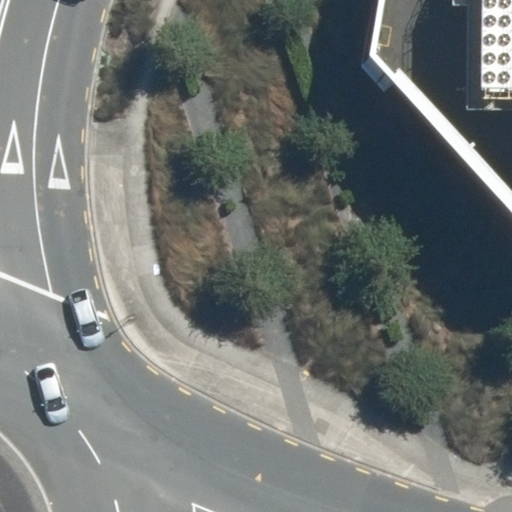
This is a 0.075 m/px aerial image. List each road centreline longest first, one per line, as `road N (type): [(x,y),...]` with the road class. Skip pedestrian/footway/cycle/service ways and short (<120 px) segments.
road 1 (tertiary): [(57,0),(35,119),(30,351)]
road 2 (tertiary): [(114,444),(373,511)]
road 3 (tertiary): [(30,351),(78,392),(114,444)]
